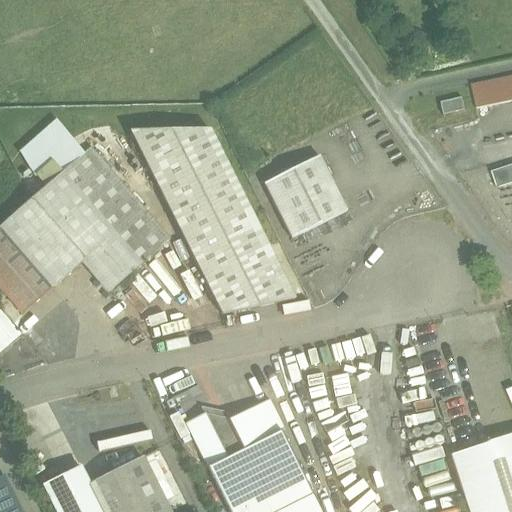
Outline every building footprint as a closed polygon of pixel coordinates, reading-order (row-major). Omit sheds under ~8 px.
[(477,108),(511,102),(511,78),(474,83),(477,108)] [(463,100),(442,104),(444,115),(465,110),(463,100)] [(295,300),(210,130),(130,132),(222,316),(295,300)] [(90,149),(0,227),(54,288),(83,262),(110,293),(141,264),(169,240),(90,149)] [(320,157),(265,185),(292,240),(348,212),(320,157)] [(511,167),(493,174),(498,189),(511,184),(511,167)] [(54,288),(0,227),(0,289),(23,315),(54,288)] [(231,420),(205,415),(186,424),(208,468),(282,431),(282,432),(285,430),(270,400),(231,420)] [(282,431),(208,468),(230,511),(322,511),(282,432),(282,431)] [(511,511),(511,436),(452,456),(469,511),(511,511)] [(169,511),(143,459),(90,485),(88,486),(101,511),(169,511)] [(90,485),(81,467),(44,486),(56,511),(101,511),(88,486),(90,485)] [(0,511),(23,511),(7,479),(0,482),(0,511)]
